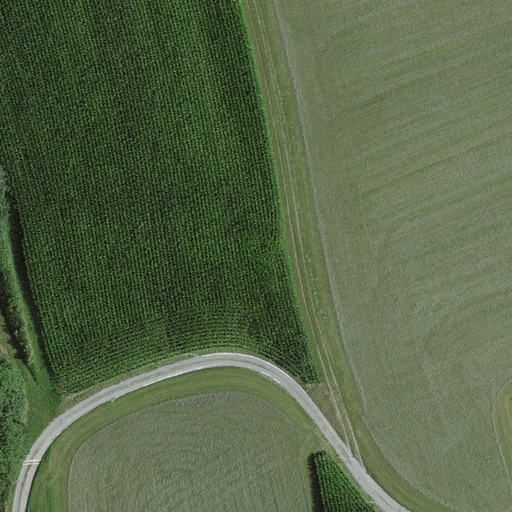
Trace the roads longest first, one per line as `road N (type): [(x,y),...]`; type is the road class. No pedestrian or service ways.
road 1 (track): [(18,511),(32,460),(57,429),(90,406),(213,361),(250,361),(283,379),(388,511)]
road 2 (track): [(253,0),(302,275),(359,479)]
